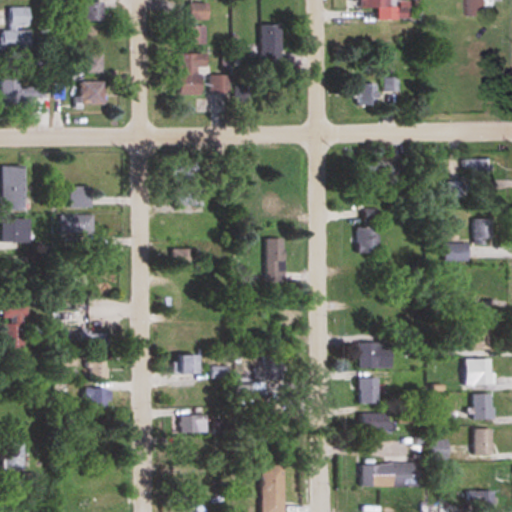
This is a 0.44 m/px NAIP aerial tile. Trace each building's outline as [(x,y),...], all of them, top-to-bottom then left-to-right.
[(359,0),(359,8),(387,8),(387,0),(359,0)] [(464,0),(465,17),(485,17),(485,0),(464,0)] [(101,21),(101,3),(78,3),(78,21),(101,21)] [(204,4),(188,4),(188,20),(204,20),(204,4)] [(7,31),(0,30),(0,51),(27,51),(27,8),(7,8),(7,31)] [(197,45),(197,25),(177,25),(177,45),(197,45)] [(278,70),(278,25),(258,25),(258,70),(278,70)] [(484,84),(484,69),(485,69),(485,41),(468,41),(468,85),(484,84)] [(101,54),(76,54),(76,63),(84,63),(84,73),(101,73),(101,54)] [(196,68),(202,68),(202,54),(174,54),(174,95),(196,95),(196,68)] [(209,91),(226,91),(226,75),(209,75),(209,91)] [(396,78),(380,78),(380,93),(396,93),(396,78)] [(17,80),(0,79),(0,106),(29,107),(29,98),(42,98),(42,85),(17,84),(17,80)] [(102,82),(77,82),(77,106),(102,106),(102,82)] [(372,106),(372,84),(353,84),(353,106),(372,106)] [(489,179),(489,159),(460,159),(460,169),(471,169),(471,179),(489,179)] [(355,161),(355,179),(394,179),(394,161),(355,161)] [(169,164),(169,183),(191,183),(191,164),(169,164)] [(20,168),(0,167),(0,209),(20,210),(20,168)] [(462,182),(445,182),(445,197),(462,197),(462,182)] [(200,206),(200,186),(172,186),(172,206),(200,206)] [(67,187),(67,209),(87,209),(87,187),(67,187)] [(260,212),(245,212),(245,225),(262,225),(263,211),(279,212),(280,191),(260,191),(260,212)] [(375,224),(375,209),(361,209),(361,224),(375,224)] [(92,215),(59,215),(59,234),(92,234),(92,215)] [(29,220),(0,219),(0,246),(29,246),(29,220)] [(173,237),(193,237),(193,219),(173,219),(173,237)] [(489,220),(471,220),(471,243),(489,243),(489,220)] [(376,227),(353,227),(353,254),(376,254),(376,227)] [(281,238),(263,238),(263,284),(281,284),(281,238)] [(441,262),(464,262),(464,244),(441,244),(441,262)] [(169,268),(196,268),(196,249),(169,249),(169,268)] [(174,294),(193,294),(193,277),(174,277),(174,294)] [(1,348),(24,348),(24,306),(1,306),(1,348)] [(356,334),(374,334),(374,308),(355,308),(356,334)] [(463,324),(463,350),(487,350),(487,324),(463,324)] [(175,345),(196,345),(196,326),(175,326),(175,345)] [(87,351),(106,351),(106,331),(79,331),(79,341),(87,341),(87,351)] [(388,343),(356,343),(356,369),(388,369),(388,343)] [(175,356),(175,373),(195,373),(195,356),(175,356)] [(254,368),(254,381),(281,381),(281,356),(262,356),(262,368),(254,368)] [(487,359),(462,359),(462,385),(487,385),(487,359)] [(106,361),(87,361),(87,379),(106,379),(106,361)] [(210,378),(226,378),(226,368),(210,368),(210,378)] [(375,403),(375,378),(356,378),(356,403),(375,403)] [(84,407),(108,407),(108,388),(84,388),(84,407)] [(471,420),(490,420),(490,394),(471,394),(471,420)] [(262,443),(281,443),(281,407),(262,407),(262,443)] [(396,422),(413,422),(413,410),(396,410),(396,422)] [(358,431),(384,431),(384,413),(358,413),(358,431)] [(178,433),(202,433),(202,415),(178,415),(178,433)] [(489,429),(471,429),(471,455),(489,455),(489,429)] [(429,459),(445,459),(445,440),(429,440),(429,459)] [(178,461),(199,461),(199,444),(178,444),(178,461)] [(2,445),(2,470),(22,470),(22,445),(2,445)] [(416,464),(358,464),(358,487),(416,487),(416,464)] [(280,511),(281,466),(259,466),(258,511),(280,511)] [(106,491),(106,473),(87,473),(87,491),(106,491)] [(180,473),(180,488),(200,488),(200,473),(180,473)] [(20,487),(35,487),(35,474),(20,474),(20,487)] [(492,492),(465,492),(465,511),(492,511),(492,492)]
